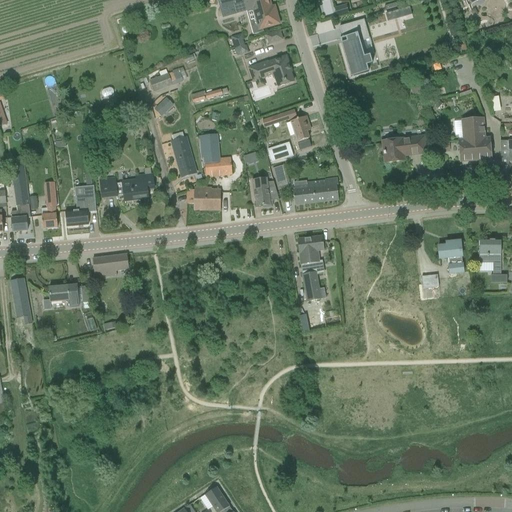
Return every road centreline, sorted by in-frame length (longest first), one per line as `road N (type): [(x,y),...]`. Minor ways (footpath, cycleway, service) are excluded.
road 1 (tertiary): [(0,255),(356,215)]
road 2 (residential): [(356,215),(294,0)]
road 3 (unknown): [(493,202),(492,134),(465,42)]
road 4 (tertiary): [(356,215),(511,202)]
road 5 (residential): [(390,511),(444,501),(511,505)]
